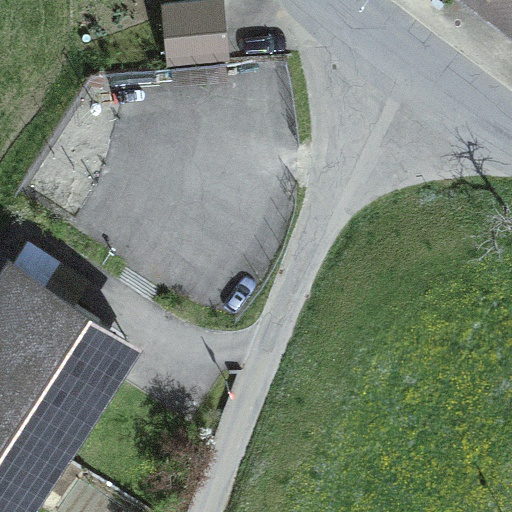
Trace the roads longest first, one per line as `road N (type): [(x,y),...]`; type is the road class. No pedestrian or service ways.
road 1 (track): [(201,511),(388,24)]
road 2 (unclassified): [(511,110),(359,0)]
